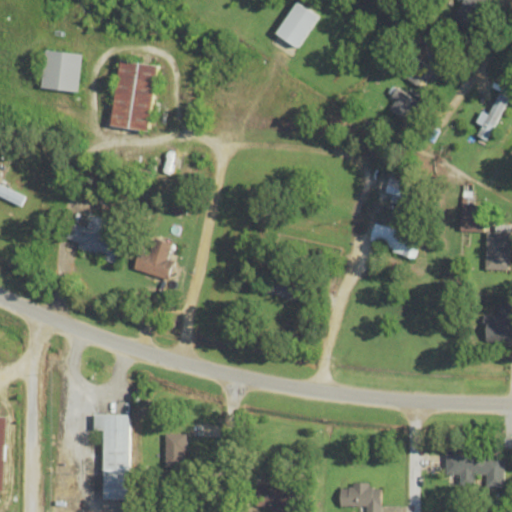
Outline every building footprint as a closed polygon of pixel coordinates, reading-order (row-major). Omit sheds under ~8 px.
[(477,30),(489,0),(463,0),(455,21),(477,30)] [(81,92),(85,53),(47,49),(43,88),(81,92)] [(436,71),(414,55),(401,73),(423,89),(436,71)] [(160,64),(121,60),(114,126),(153,130),(160,64)] [(397,99),(394,111),(410,116),(416,95),(392,89),(389,97),(397,99)] [(485,219),(480,219),(480,204),(461,204),(461,231),(485,231),(485,219)] [(119,264),(132,229),(93,215),(88,227),(73,222),(66,238),(79,243),(77,248),(119,264)] [(421,235),(375,223),(370,242),(416,254),(421,235)] [(487,270),(510,270),(510,225),(496,225),(496,231),(487,231),(487,270)] [(140,251),(136,270),(171,278),(174,262),(168,261),(172,242),(156,238),(152,254),(140,251)] [(307,302),(312,283),(267,272),(262,291),(307,302)] [(511,340),(511,304),(499,304),(499,316),(484,316),(483,340),(511,340)] [(131,414),(95,414),(95,430),(105,430),(105,498),(131,498),(131,414)] [(187,433),(166,433),(166,467),(187,467),(187,433)] [(446,455),(446,475),(487,475),(487,487),(504,487),(504,455),(446,455)] [(299,509),(299,484),(258,484),(258,509),(299,509)] [(381,511),(381,487),(370,487),(370,484),(341,484),(341,506),(366,506),(366,511),(381,511)]
